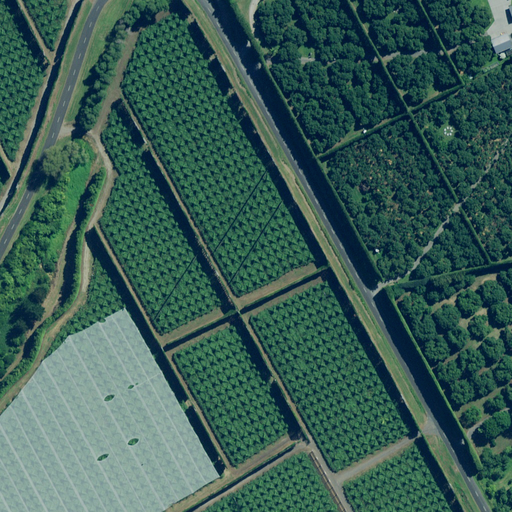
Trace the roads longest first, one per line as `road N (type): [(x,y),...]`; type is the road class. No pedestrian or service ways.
road 1 (residential): [(484,511),(202,0)]
road 2 (residential): [(104,0),(0,234)]
